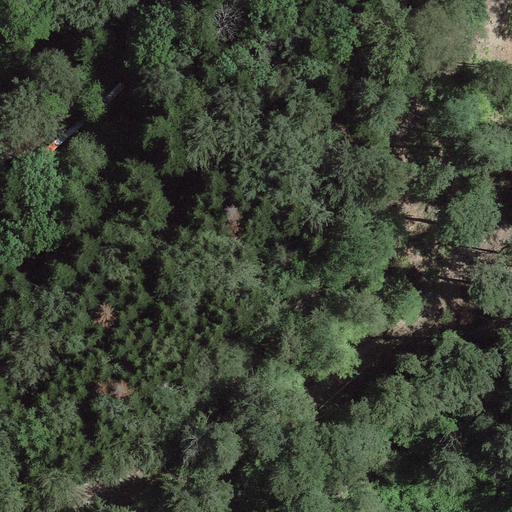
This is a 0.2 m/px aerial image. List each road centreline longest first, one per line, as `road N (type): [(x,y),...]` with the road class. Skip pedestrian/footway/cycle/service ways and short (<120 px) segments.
road 1 (track): [(0,507),(30,505),(156,464),(246,382),(332,270),(401,131),(487,0)]
road 2 (track): [(0,158),(140,49),(183,0)]
